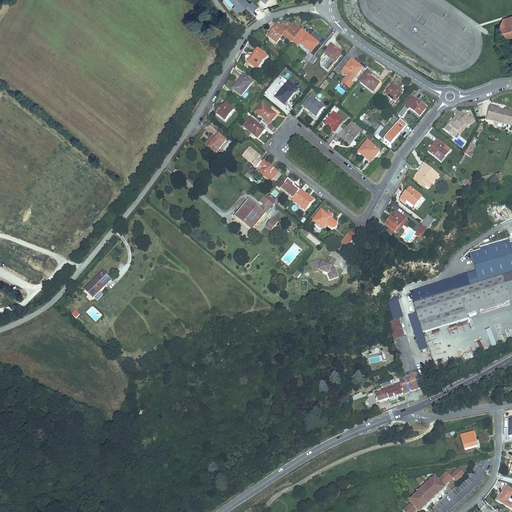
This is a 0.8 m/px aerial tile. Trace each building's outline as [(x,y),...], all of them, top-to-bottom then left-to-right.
[(255,6),(261,0),(247,0),(242,4),(248,11),(255,6)] [(511,16),(503,20),(500,27),(503,39),(511,36),(511,16)] [(293,41),(302,30),(293,23),(289,28),(283,23),(280,27),(278,24),(268,36),(277,43),(280,39),(283,36),(286,38),(292,43),(293,41)] [(316,42),(312,39),(313,38),(305,32),(302,29),(293,41),(299,46),(301,44),(310,51),(311,52),(317,45),(315,43),(316,42)] [(310,51),(301,44),(299,46),(308,53),(310,51)] [(341,55),(338,54),(340,52),(336,49),(337,48),(332,45),(325,54),(335,62),(341,55)] [(279,55),(269,47),(268,49),(277,56),(279,55)] [(248,68),(250,65),(257,71),(268,57),(258,49),(254,53),(256,54),(248,63),(247,62),(244,65),(248,68)] [(248,63),(256,54),(254,53),(247,62),(248,63)] [(351,82),(361,70),(359,68),(360,67),(356,64),(357,63),(352,59),(342,71),(348,76),(347,78),(351,82)] [(375,72),(369,67),(367,71),(369,72),(372,75),(375,72)] [(380,84),(371,77),(373,76),(372,75),(369,72),(360,83),(373,93),(380,84)] [(303,82),(294,73),(289,78),(295,83),(297,81),(301,84),(303,82)] [(241,96),(252,83),(244,76),(233,89),(241,96)] [(354,84),(351,82),(347,78),(343,83),(351,89),(354,84)] [(287,103),(298,89),(289,82),(283,90),(276,98),(283,104),(285,102),(287,103)] [(396,103),(403,93),(394,86),(386,95),(396,103)] [(276,98),(283,90),(282,89),(275,97),(276,98)] [(316,117),(324,108),(315,100),(316,99),(312,95),(303,106),(316,117)] [(427,108),(416,100),(413,97),(398,115),(402,118),(410,108),(420,116),(427,108)] [(276,116),(271,111),(263,104),(256,112),(264,119),(261,122),(267,127),(270,124),(276,116)] [(226,121),(234,110),(227,105),(224,109),(223,107),(223,108),(218,114),(217,115),(226,121)] [(511,122),(511,110),(505,109),(504,111),(503,114),(500,113),(501,110),(499,109),(500,107),(491,105),(487,118),(491,118),(490,121),(503,124),(504,121),(511,122)] [(339,127),(344,121),(334,113),(329,120),(330,121),(326,125),(335,132),(338,135),(342,129),(339,127)] [(458,133),(465,123),(469,126),(475,120),(467,114),(462,120),(457,116),(451,123),(450,126),(449,125),(445,129),(454,137),(458,133)] [(258,138),(265,130),(267,127),(261,122),(259,125),(254,121),(251,118),(244,127),(252,134),(253,133),(258,138)] [(391,145),(407,125),(400,119),(383,139),(391,145)] [(354,140),(362,131),(352,123),(345,132),(342,129),(338,135),(341,137),(350,144),(353,140),(354,140)] [(462,136),(469,126),(465,123),(458,133),(462,136)] [(376,138),(384,128),(381,125),(373,135),(376,138)] [(216,153),(227,140),(219,133),(216,137),(212,135),(204,144),(216,153)] [(441,162),(448,153),(442,148),(444,145),(438,140),(432,147),(434,149),(430,153),(441,162)] [(372,162),(380,152),(368,142),(359,153),(363,157),(364,156),(372,162)] [(257,161),(258,159),(260,157),(250,148),(243,157),(257,168),(262,162),(259,160),(258,162),(257,161)] [(278,172),(272,167),(271,168),(266,164),(267,163),(264,160),(262,162),(257,168),(260,171),(259,172),(271,181),(273,178),(278,172)] [(429,188),(439,176),(424,164),(421,168),(422,169),(424,169),(420,174),(419,173),(416,177),(426,185),(429,188)] [(276,181),(281,175),(278,172),(273,178),(276,181)] [(426,185),(416,177),(414,179),(424,187),(426,185)] [(300,191),(294,186),(295,185),(288,180),(285,184),(282,181),(277,187),(280,190),(282,188),(294,198),(300,191)] [(415,208),(422,198),(411,189),(407,194),(406,194),(401,200),(406,204),(407,202),(415,208)] [(306,211),(314,201),(301,190),(300,191),(294,198),(293,200),(306,211)] [(276,202),(268,195),(266,198),(270,202),(273,204),(276,202)] [(266,207),(270,202),(266,198),(264,197),(260,202),(264,206),(266,207)] [(265,214),(261,211),(262,209),(261,209),(249,199),(235,216),(249,228),(257,218),(260,220),(265,214)] [(265,214),(273,204),(270,202),(266,207),(264,206),(261,209),(262,209),(261,211),(265,214)] [(336,222),(332,219),(332,218),(332,217),(332,215),(331,214),(329,214),(328,214),(327,215),(321,210),(312,222),(315,224),(313,227),(320,233),(322,230),(322,229),(326,223),(327,224),(331,228),(333,228),(335,228),(336,227),(337,226),(337,224),(336,223),(336,222)] [(396,231),(405,219),(406,218),(400,214),(394,221),(393,219),(391,218),(386,224),(387,226),(395,232),(396,231)] [(252,230),(260,220),(257,218),(249,228),(252,230)] [(273,229),(278,222),(274,218),(272,220),(272,219),(267,225),(273,229)] [(428,229),(433,222),(427,218),(422,225),(428,229)] [(398,233),(408,221),(405,219),(396,231),(398,233)] [(423,236),(428,229),(422,225),(418,232),(423,236)] [(395,232),(387,226),(384,230),(392,236),(395,232)] [(350,244),(357,236),(350,231),(346,236),(348,237),(345,241),(350,244)] [(306,237),(317,246),(321,241),(310,233),(306,237)] [(350,244),(345,241),(348,237),(346,236),(342,242),(348,247),(350,244)] [(511,241),(511,242),(509,238),(480,247),(481,249),(470,253),(476,271),(480,283),(511,273),(511,241)] [(337,274),(335,269),(334,269),(333,268),(336,260),(329,257),(326,264),(318,261),(312,263),(315,271),(318,270),(324,272),(328,274),(329,277),(337,274)] [(296,279),(302,273),(299,270),(293,276),(296,279)] [(480,283),(476,271),(410,293),(414,305),(480,283)] [(93,299),(105,287),(99,281),(106,274),(104,272),(85,291),(93,299)] [(468,320),(467,316),(511,301),(511,273),(480,283),(414,305),(417,314),(409,316),(420,351),(428,349),(423,334),(468,320)] [(105,287),(112,280),(106,274),(99,281),(105,287)] [(399,296),(387,300),(394,320),(404,317),(398,300),(400,299),(399,296)] [(417,371),(406,337),(405,338),(399,319),(394,320),(389,322),(405,375),(417,371)] [(492,348),(497,346),(491,329),(486,331),(492,348)] [(379,403),(424,386),(420,379),(418,372),(406,376),(399,379),(400,383),(394,386),(395,388),(376,394),(377,397),(376,397),(379,403)] [(478,446),(474,433),(463,436),(465,443),(463,443),(465,450),(478,446)] [(452,477),(461,469),(460,468),(451,476),(452,477)] [(436,495),(440,492),(441,494),(442,493),(443,492),(441,490),(445,487),(444,487),(443,486),(452,478),(453,479),(456,482),(465,474),(461,469),(452,477),(451,476),(448,473),(439,481),(438,479),(436,477),(432,481),(427,485),(423,489),(418,493),(419,494),(415,497),(410,501),(412,503),(413,504),(412,504),(404,511),(413,511),(417,509),(418,510),(419,511),(423,508),(425,509),(426,509),(424,507),(428,503),(427,503),(431,499),(432,501),(434,500),(432,499),(436,495)] [(439,481),(448,473),(447,472),(438,479),(439,481)] [(457,483),(466,475),(465,474),(456,482),(457,483)] [(444,487),(453,479),(452,478),(443,486),(444,487)] [(511,509),(511,508),(511,503),(508,502),(510,498),(511,499),(511,489),(506,486),(501,494),(502,495),(499,501),(511,509)] [(404,511),(412,504),(413,504),(412,503),(403,511),(404,511)]
